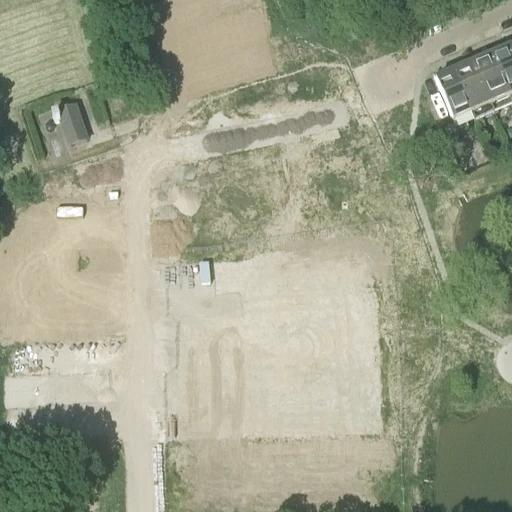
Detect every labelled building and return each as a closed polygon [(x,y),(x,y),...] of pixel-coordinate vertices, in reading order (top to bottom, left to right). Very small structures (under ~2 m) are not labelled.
[(169,12),(159,15),(180,88),(190,85),(193,95),(258,77),(256,67),(266,64),(247,0),(173,0),(166,2),(169,12)] [(511,102),(511,55),(511,53),(492,61),(510,103),(511,102)] [(510,103),(492,61),(473,70),(491,111),(510,103)] [(491,111),(473,70),(454,78),(472,119),(491,111)] [(472,119),(454,78),(435,86),(453,128),(472,119)] [(68,151),(87,145),(76,111),(57,117),(68,151)] [(481,122),(475,124),(478,131),(484,129),(481,122)] [(0,311),(65,310),(65,299),(76,299),(74,231),(63,231),(63,220),(0,222),(0,311)] [(306,220),(245,220),(245,271),(306,271),(306,264),(366,264),(366,344),(359,344),(359,390),(410,390),(410,270),(399,270),(399,232),(306,232),(306,220)] [(240,354),(189,354),(189,508),(240,508),(240,511),(359,511),(360,468),(234,468),(234,415),(240,415),(240,354)]
